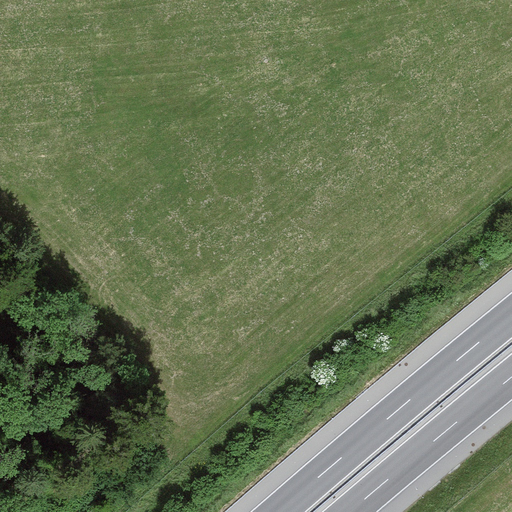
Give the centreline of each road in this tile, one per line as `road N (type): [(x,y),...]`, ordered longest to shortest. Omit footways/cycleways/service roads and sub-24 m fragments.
road 1 (motorway): [(511,315),(277,511)]
road 2 (motorway): [(351,511),(511,378)]
